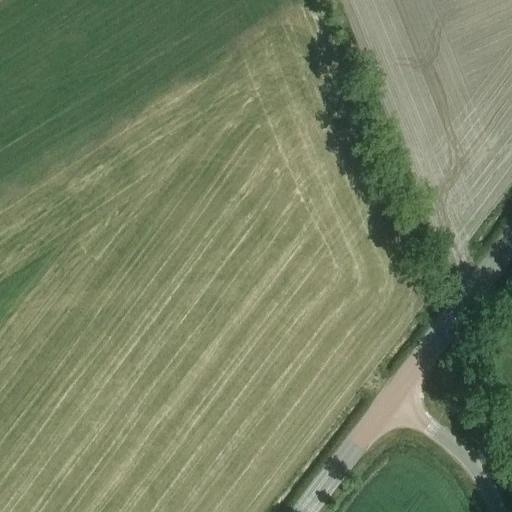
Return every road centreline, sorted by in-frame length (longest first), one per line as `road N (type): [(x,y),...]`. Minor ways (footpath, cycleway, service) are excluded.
road 1 (tertiary): [(393,398),(511,245)]
road 2 (unclassified): [(497,511),(464,454),(393,398)]
road 3 (tertiary): [(307,511),(393,398)]
